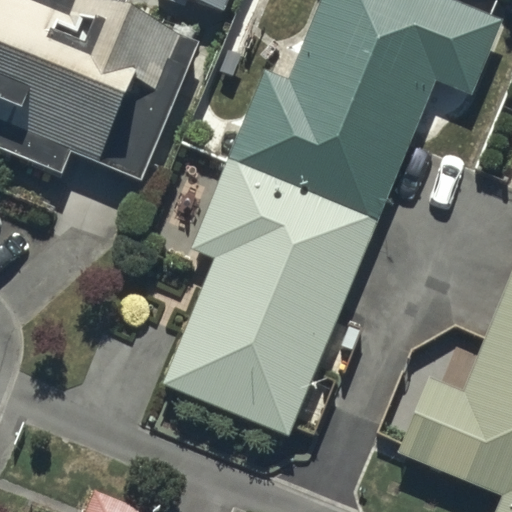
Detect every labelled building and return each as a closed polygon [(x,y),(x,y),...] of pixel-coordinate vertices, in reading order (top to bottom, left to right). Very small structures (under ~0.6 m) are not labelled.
[(74,167),(143,196),(201,57),(62,0),(0,0),(0,163),(64,190),(74,167)] [(163,0),(226,26),(236,0),(163,0)] [(165,399),(291,451),(438,96),(474,110),(505,34),(422,0),(328,0),(290,94),(267,84),(193,263),(217,272),(165,399)] [(504,511),(511,511),(511,291),(466,406),(432,392),(400,470),(505,511),(504,511)] [(118,511),(97,503),(93,511),(118,511)]
